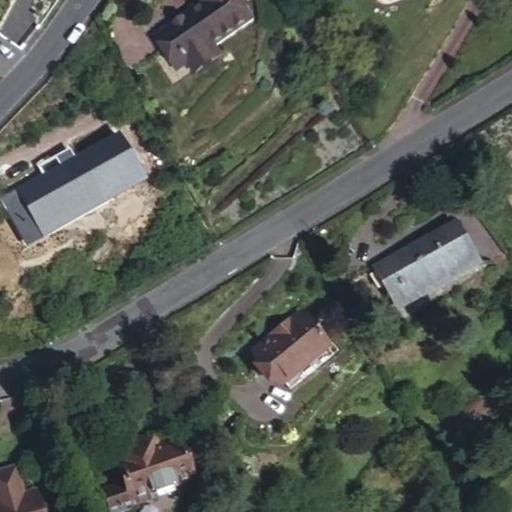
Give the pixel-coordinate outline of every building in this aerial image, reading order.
[(200,0),(155,29),(166,46),(177,38),(189,55),(197,67),(218,53),(211,42),(255,13),(246,0),(200,0)] [(177,38),(166,46),(177,63),(189,55),(177,38)] [(116,135),(43,177),(66,217),(139,176),(116,135)] [(455,227),(377,267),(386,286),(393,282),(404,304),(476,267),(455,227)] [(393,282),(386,286),(397,307),(404,304),(393,282)] [(301,313),(254,350),(281,384),(328,347),(301,313)] [(152,432),(135,438),(142,458),(159,452),(152,432)] [(142,458),(135,438),(109,448),(131,508),(193,486),(179,445),(159,452),(142,458)] [(0,511),(33,511),(29,494),(22,497),(14,467),(0,470),(0,511)]
